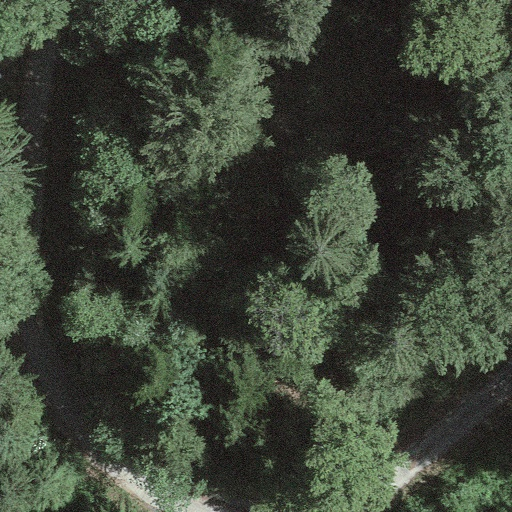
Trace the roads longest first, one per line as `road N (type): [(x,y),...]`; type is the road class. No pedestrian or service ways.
road 1 (track): [(193,511),(150,489),(59,401),(36,297),(30,198),(62,0)]
road 2 (track): [(511,363),(409,464)]
